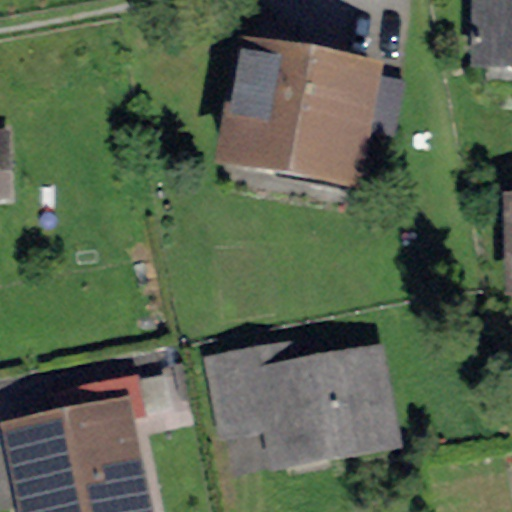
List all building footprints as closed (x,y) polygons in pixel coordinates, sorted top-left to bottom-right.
[(511,0),(467,0),(467,68),(511,68),(511,0)] [(249,52),(226,168),(358,194),(381,78),(249,52)] [(511,250),(488,250),(486,344),(511,344),(511,250)] [(202,363),(217,445),(262,437),(268,472),(387,451),(371,359),(252,380),(248,355),(202,363)] [(16,423),(34,511),(167,511),(144,397),(16,423)]
